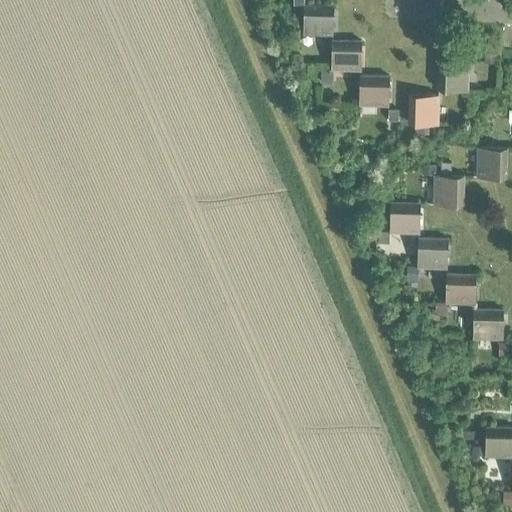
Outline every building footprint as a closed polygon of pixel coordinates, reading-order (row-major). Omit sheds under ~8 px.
[(303,33),(332,34),(332,5),(304,5),(303,33)] [(331,69),(360,70),(361,41),(332,40),(331,69)] [(438,88),(467,89),(468,61),(439,60),(438,88)] [(359,104),(388,105),(389,77),(360,76),(359,104)] [(408,123),(437,123),(438,95),(409,94),(408,123)] [(475,175),(504,176),(505,147),(476,147),(475,175)] [(433,203),(461,204),(462,175),(434,174),(433,203)] [(391,231),(418,232),(419,203),(390,202),(389,230),(377,230),(377,240),(391,241),(391,231)] [(416,266),(445,267),(446,238),(417,237),(416,266)] [(445,301),(473,302),(474,274),(446,273),(445,301)] [(473,337),(501,338),(502,310),(474,309),(473,337)] [(484,456),(511,456),(511,427),(485,427),(484,456)]
